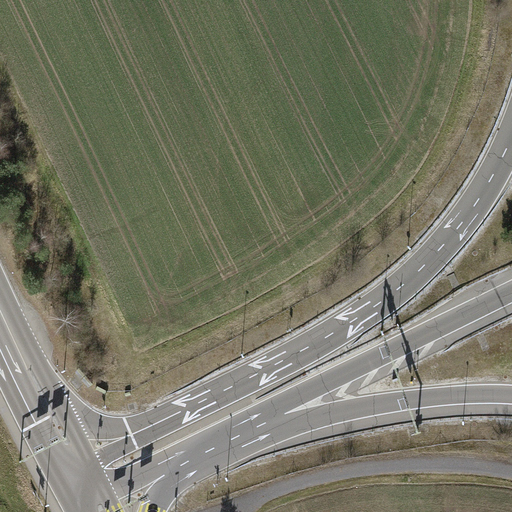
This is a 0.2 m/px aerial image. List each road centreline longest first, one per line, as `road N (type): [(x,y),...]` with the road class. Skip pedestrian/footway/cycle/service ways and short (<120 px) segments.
road 1 (motorway): [(511,137),(476,203),(405,284),(319,341),(133,434)]
road 2 (motorway): [(242,433),(511,291)]
road 3 (track): [(511,468),(464,457),(401,458),(317,474),(238,511)]
road 4 (motorway): [(242,433),(410,400),(511,396)]
